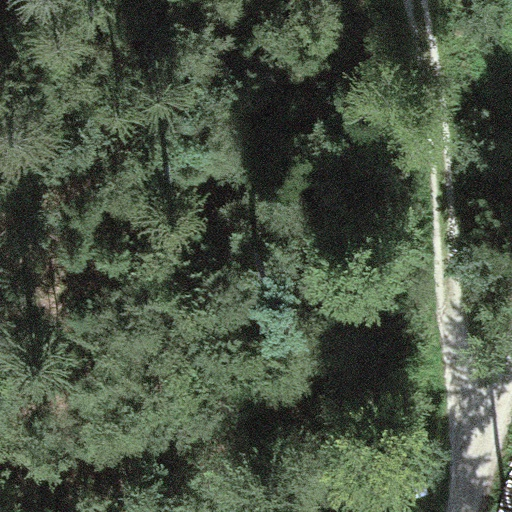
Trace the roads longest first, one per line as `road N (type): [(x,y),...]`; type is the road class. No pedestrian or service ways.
road 1 (track): [(394,0),(423,97),(461,511)]
road 2 (track): [(464,491),(511,329)]
